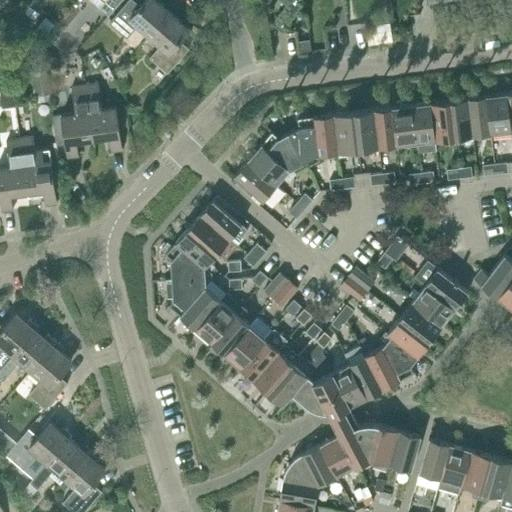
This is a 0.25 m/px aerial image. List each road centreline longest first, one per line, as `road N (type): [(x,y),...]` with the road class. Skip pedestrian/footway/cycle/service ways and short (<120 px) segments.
road 1 (unknown): [(167,471),(246,465),(319,417),(391,405),(511,444)]
road 2 (unclassified): [(100,242),(179,508)]
road 3 (unclassified): [(511,47),(261,82)]
road 4 (unclassified): [(261,82),(185,147),(100,242)]
